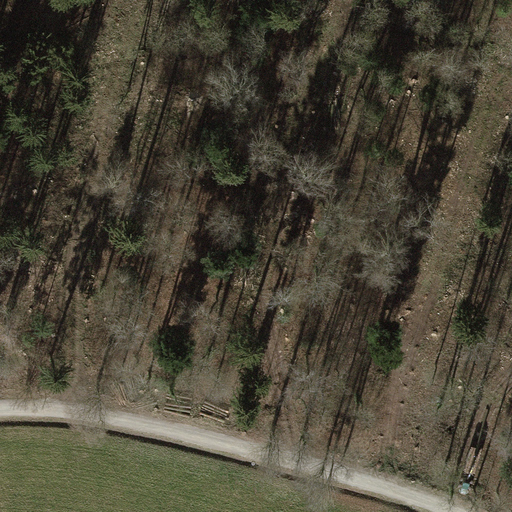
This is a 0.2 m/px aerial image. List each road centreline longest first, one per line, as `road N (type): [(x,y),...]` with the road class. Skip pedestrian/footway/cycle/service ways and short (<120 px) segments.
road 1 (track): [(0,410),(51,409),(219,441),(453,511)]
road 2 (track): [(51,409),(77,232),(131,20),(148,0)]
